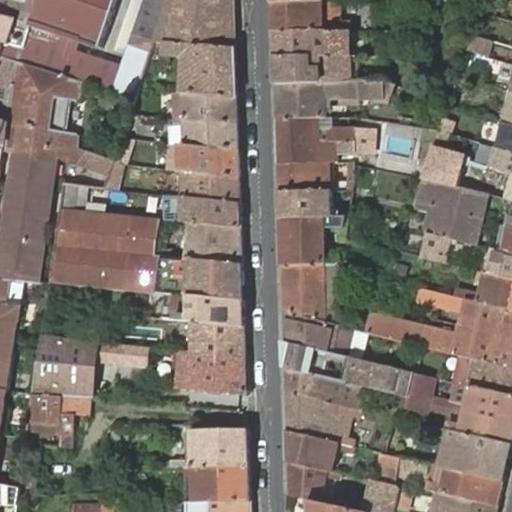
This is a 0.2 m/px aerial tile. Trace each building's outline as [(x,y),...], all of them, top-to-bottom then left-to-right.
[(0,0),(0,43),(4,44),(25,48),(28,37),(32,26),(33,25),(39,3),(28,0),(26,0),(0,0)] [(40,0),(39,3),(33,25),(32,26),(61,36),(80,42),(102,50),(118,0),(40,0)] [(132,0),(114,51),(126,55),(133,34),(144,0),(132,0)] [(144,0),(133,34),(156,43),(168,43),(237,49),(235,0),(144,0)] [(346,3),(325,3),(275,4),(276,32),(335,31),(349,32),(351,31),(350,22),(341,23),(340,7),(346,7),(346,3)] [(335,31),(276,32),(277,58),(336,57),(335,31)] [(350,57),(349,32),(335,31),(336,57),(344,57),(350,57)] [(156,43),(133,34),(126,55),(122,66),(117,81),(140,90),(156,43)] [(80,42),(61,36),(58,46),(77,52),(80,42)] [(469,52),(481,55),(488,40),(475,36),(469,52)] [(4,44),(1,57),(18,62),(81,82),(86,84),(113,92),(117,81),(122,66),(77,52),(28,37),(25,48),(4,44)] [(237,49),(168,43),(167,55),(186,56),(184,95),(238,99),(237,49)] [(79,99),(86,84),(81,82),(18,62),(1,57),(0,60),(0,121),(9,124),(19,128),(15,161),(11,182),(18,183),(11,230),(5,229),(1,258),(43,264),(47,235),(41,234),(47,187),(53,188),(57,159),(68,160),(68,162),(76,165),(78,148),(79,136),(50,133),(55,96),(79,99)] [(344,57),(336,57),(277,58),(277,85),(345,82),(344,57)] [(321,118),(328,118),(327,113),(327,97),(331,97),(341,97),(342,103),(358,103),(356,95),(359,95),(360,97),(362,97),(369,96),(379,96),(388,100),(395,85),(385,81),(345,82),(277,85),(279,119),(321,118)] [(184,95),(183,95),(184,114),(175,113),(175,119),(184,120),(240,125),(238,99),(184,95)] [(328,118),(321,118),(321,130),(328,130),(340,130),(339,117),(328,118)] [(279,119),(280,144),(357,142),(357,129),(340,130),(328,130),(321,130),(321,118),(279,119)] [(240,151),(240,125),(184,120),(175,119),(175,145),(185,146),(240,151)] [(0,172),(2,173),(4,160),(7,134),(9,124),(0,121),(0,172)] [(7,134),(4,160),(15,161),(19,128),(9,124),(7,134)] [(372,128),(357,129),(357,142),(364,141),(373,142),(372,128)] [(511,152),(511,138),(503,136),(500,150),(511,152)] [(115,160),(114,164),(125,165),(134,140),(122,139),(115,160)] [(334,163),(339,163),(338,154),(358,154),(358,148),(364,149),(364,141),(357,142),(280,144),(280,165),(324,163),(330,163),(334,163)] [(185,171),(241,178),(240,151),(185,146),(175,145),(171,145),(166,144),(167,169),(176,170),(185,171)] [(467,161),(466,164),(470,166),(472,158),(473,157),(434,146),(432,151),(467,161)] [(115,160),(78,148),(76,165),(109,177),(114,164),(115,160)] [(511,152),(500,150),(496,169),(503,173),(510,174),(511,164),(511,152)] [(431,155),(423,179),(459,188),(466,164),(467,161),(432,151),(431,155)] [(324,163),(280,165),(281,193),(334,191),(334,192),(334,163),(330,163),(324,163)] [(105,189),(118,191),(124,166),(114,164),(109,177),(105,188),(105,189)] [(187,198),(242,204),(241,178),(185,171),(176,170),(177,176),(186,177),(187,198)] [(459,188),(423,179),(417,207),(433,211),(428,234),(470,244),(476,245),(489,195),(459,188)] [(18,183),(11,182),(5,229),(11,230),(18,183)] [(78,185),(66,184),(62,210),(74,211),(78,185)] [(88,186),(78,185),(74,211),(84,212),(88,186)] [(47,187),(41,234),(47,235),(53,188),(47,187)] [(334,212),(334,191),(281,193),(282,219),(324,218),(339,217),(339,212),(334,212)] [(243,229),(242,204),(187,198),(188,224),(192,224),(243,229)] [(193,260),(189,260),(157,256),(161,220),(136,218),(84,212),(74,211),(62,210),(57,246),(52,283),(165,294),(190,297),(193,260)] [(324,218),(282,219),(283,265),(326,265),(324,218)] [(361,222),(348,220),(344,240),(356,243),(361,222)] [(244,266),(243,229),(192,224),(188,224),(176,222),(175,230),(191,232),(189,260),(193,260),(244,266)] [(428,234),(423,258),(445,263),(449,246),(468,250),(470,244),(428,234)] [(356,243),(344,240),(339,262),(357,266),(362,243),(356,243)] [(488,274),(511,279),(511,253),(505,252),(493,249),(488,274)] [(1,258),(0,262),(0,279),(4,280),(5,268),(32,271),(32,282),(40,283),(43,264),(1,258)] [(245,303),(244,266),(193,260),(190,297),(245,303)] [(326,294),(326,265),(283,265),(285,313),(328,323),(337,326),(336,294),(326,294)] [(5,268),(4,280),(13,281),(21,282),(31,282),(32,282),(32,271),(5,268)] [(481,303),(511,310),(511,279),(488,274),(483,295),(481,303)] [(0,449),(23,307),(9,305),(13,281),(4,280),(0,279),(0,449)] [(373,314),(368,334),(370,334),(412,344),(455,355),(463,356),(511,367),(511,310),(481,303),(468,300),(457,297),(421,288),(418,300),(465,313),(459,340),(454,339),(456,334),(373,314)] [(459,289),(457,297),(468,300),(481,303),(483,295),(459,289)] [(246,328),(245,303),(190,297),(165,294),(163,319),(179,321),(184,321),(191,322),(246,328)] [(348,328),(337,326),(328,323),(285,313),(286,343),(341,356),(354,359),(363,361),(370,334),(368,334),(348,328)] [(247,358),(246,328),(191,322),(184,321),(185,326),(191,327),(193,352),(247,358)] [(90,401),(94,360),(149,365),(151,348),(95,342),(43,337),(34,399),(64,399),(89,400),(90,401)] [(329,354),(286,343),(287,368),(324,377),(329,354)] [(248,393),(247,358),(193,352),(183,351),(179,386),(248,393)] [(511,367),(463,356),(457,384),(471,387),(511,396),(511,367)] [(363,361),(354,359),(348,382),(372,388),(410,397),(415,374),(405,372),(363,361)] [(324,377),(287,368),(288,392),(360,409),(362,398),(369,399),(372,388),(348,382),(324,377)] [(511,444),(511,396),(471,387),(467,406),(432,399),(437,379),(415,374),(410,397),(405,420),(426,425),(430,409),(464,416),(462,425),(450,421),(448,430),(451,431),(511,444)] [(363,410),(360,409),(288,392),(289,432),(346,446),(354,447),(355,439),(348,437),(354,416),(361,418),(363,410)] [(64,399),(34,399),(29,432),(35,432),(37,421),(61,422),(61,434),(74,435),(75,415),(63,415),(64,399)] [(88,416),(89,400),(64,399),(63,415),(75,415),(76,415),(88,416)] [(37,421),(35,432),(61,434),(61,422),(37,421)] [(251,468),(249,431),(194,431),(195,461),(172,461),(172,468),(188,468),(251,468)] [(511,444),(451,431),(443,468),(506,482),(511,456),(511,444)] [(346,446),(289,432),(290,462),(328,471),(334,472),(339,450),(345,452),(346,446)] [(74,435),(61,434),(60,448),(75,450),(75,435),(74,435)] [(385,455),(379,483),(398,487),(400,474),(403,459),(387,455),(385,455)] [(400,474),(428,479),(429,475),(441,478),(439,486),(432,484),(430,491),(440,493),(500,507),(506,482),(443,468),(403,459),(400,474)] [(328,471),(290,462),(292,496),(310,500),(311,500),(321,502),(328,471)] [(252,502),(251,468),(188,468),(189,503),(252,502)] [(401,488),(398,487),(379,483),(372,481),(364,511),(396,511),(397,511),(401,495),(402,490),(401,488)] [(0,505),(18,506),(19,499),(21,487),(0,483),(0,505)] [(407,511),(412,491),(402,490),(401,495),(397,511),(401,511),(407,511)] [(440,493),(434,511),(499,511),(500,507),(440,493)] [(364,511),(321,502),(311,500),(311,511),(364,511)] [(252,511),(252,502),(189,503),(186,503),(185,511),(252,511)] [(114,511),(114,503),(102,503),(102,506),(102,511),(114,511)]
